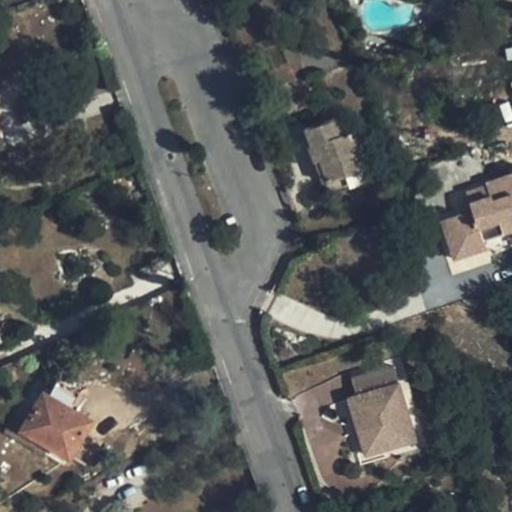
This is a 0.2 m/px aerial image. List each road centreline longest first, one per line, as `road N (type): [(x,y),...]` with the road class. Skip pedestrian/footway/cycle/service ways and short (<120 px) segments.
road 1 (residential): [(120,0),(188,36),(264,218),(225,304)]
road 2 (residential): [(115,0),(225,304)]
road 3 (residential): [(225,304),(294,511)]
